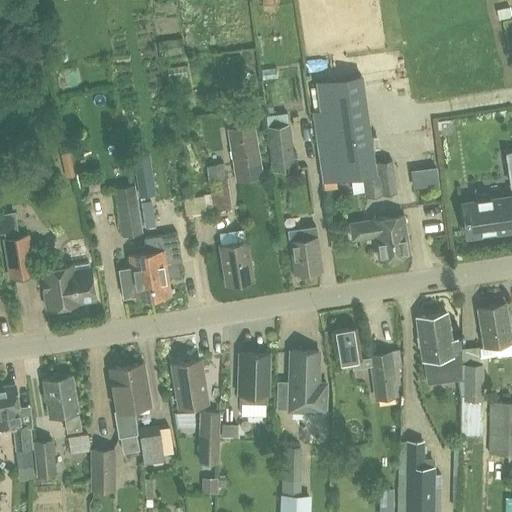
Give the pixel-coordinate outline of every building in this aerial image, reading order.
[(137,6),(138,27),(153,26),(152,5),(137,6)] [(157,41),(159,56),(183,53),(181,38),(157,41)] [(244,66),(238,73),(246,80),(252,73),(244,66)] [(362,176),(364,192),(365,196),(395,192),(391,159),(373,162),(359,74),(315,80),(318,110),(312,111),(324,189),(335,188),(334,180),(350,177),(362,176)] [(265,116),(273,115),(273,107),(265,108),(265,116)] [(289,123),(267,126),(272,171),(294,167),(289,123)] [(235,181),(263,176),(255,124),(227,129),(235,181)] [(223,163),(207,165),(210,181),(226,179),(223,163)] [(155,192),(152,173),(136,175),(139,194),(155,192)] [(362,176),(350,177),(352,193),(364,192),(362,176)] [(210,181),(208,181),(212,210),(230,208),(226,179),(210,181)] [(141,232),(135,184),(114,187),(122,236),(141,232)] [(511,196),(462,203),(466,234),(511,227),(511,196)] [(145,227),(155,225),(151,200),(141,202),(145,227)] [(18,231),(15,211),(0,212),(0,232),(3,232),(3,237),(18,235),(18,231)] [(374,235),(378,257),(409,252),(403,214),(374,218),(349,222),(352,238),(374,235)] [(294,273),(322,269),(318,236),(316,226),(288,230),(290,240),(294,273)] [(156,251),(145,253),(152,295),(170,292),(166,263),(181,261),(177,232),(154,235),(156,251)] [(34,274),(29,234),(18,235),(3,237),(9,278),(34,274)] [(252,279),(247,241),(219,245),(225,283),(252,279)] [(152,295),(145,253),(129,255),(131,268),(120,270),(124,297),(135,295),(135,298),(152,295)] [(94,297),(90,267),(89,262),(72,265),(72,264),(41,269),(47,307),(78,302),(78,300),(94,297)] [(505,302),(478,307),(484,344),(511,340),(505,302)] [(424,358),(427,377),(455,373),(454,368),(462,367),(460,353),(458,339),(451,340),(446,312),(446,311),(416,316),(423,358),(424,358)] [(356,327),(332,331),(337,362),(350,359),(352,370),(371,366),(370,356),(361,357),(356,327)] [(325,411),(326,392),(324,392),(324,383),(318,383),(319,351),(291,350),(289,410),(325,411)] [(267,353),(240,352),(238,391),(240,391),(240,400),(240,414),(264,415),(264,400),(264,392),(266,392),(267,353)] [(403,362),(401,352),(370,356),(371,366),(376,395),(397,392),(393,368),(401,367),(400,362),(403,362)] [(180,406),(207,401),(200,358),(172,362),(180,406)] [(143,362),(126,365),(134,408),(151,404),(143,362)] [(463,363),(463,399),(482,400),(483,363),(463,363)] [(134,408),(126,365),(109,368),(111,381),(112,380),(117,411),(112,411),(117,435),(136,431),(135,424),(137,424),(134,408)] [(42,379),(48,416),(63,413),(66,431),(81,428),(78,411),(72,374),(42,379)] [(32,448),(30,423),(17,424),(15,413),(20,412),(19,407),(15,383),(0,385),(0,428),(13,426),(15,450),(17,467),(28,466),(34,465),(32,448)] [(482,400),(463,399),(464,430),(483,430),(482,400)] [(511,401),(490,400),(488,452),(511,453),(511,401)] [(199,410),(197,461),(217,462),(219,411),(199,410)] [(164,461),(162,454),(158,428),(157,424),(138,427),(143,464),(164,461)] [(158,428),(162,454),(173,452),(169,426),(158,428)] [(222,426),(222,439),(237,439),(237,426),(222,426)] [(88,434),(67,437),(70,453),(90,450),(88,434)] [(53,439),(33,440),(36,475),(55,474),(53,439)] [(433,511),(434,466),(424,466),(424,443),(405,443),(404,511),(433,511)] [(301,446),(282,446),(281,478),(300,479),(301,446)] [(115,448),(90,448),(90,490),(115,490),(115,448)] [(202,477),(201,492),(216,493),(217,477),(202,477)] [(391,511),(392,489),(380,489),(379,511),(391,511)] [(309,511),(310,494),(280,493),(279,511),(309,511)]
